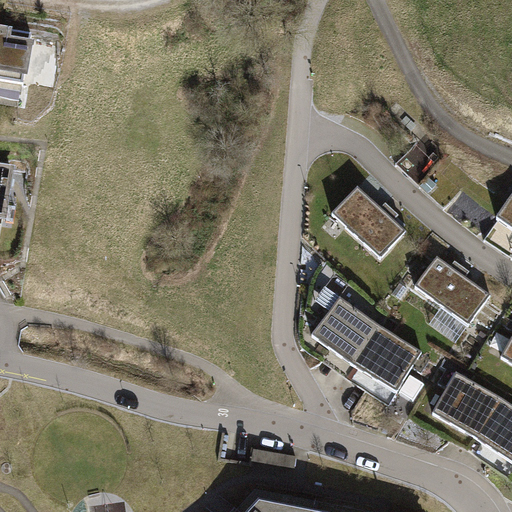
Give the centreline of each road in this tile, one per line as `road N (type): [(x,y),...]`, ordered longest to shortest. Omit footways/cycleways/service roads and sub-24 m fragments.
road 1 (residential): [(328,442),(284,328),(305,51),(319,0)]
road 2 (residential): [(328,442),(0,363)]
road 3 (residential): [(377,0),(439,117),(511,157)]
road 4 (residential): [(481,511),(442,481),(328,442)]
